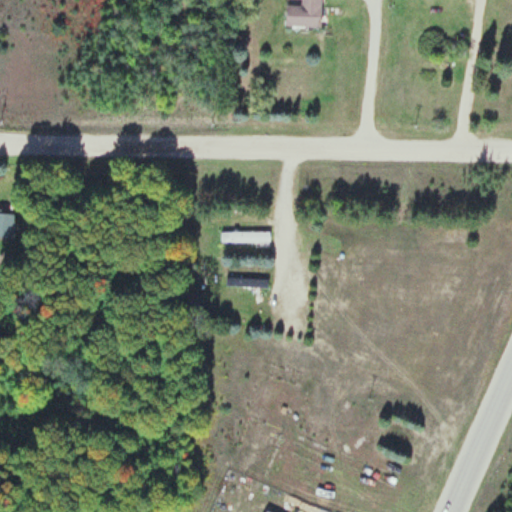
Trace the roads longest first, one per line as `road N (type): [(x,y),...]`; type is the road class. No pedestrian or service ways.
road 1 (residential): [(0,145),(511,148)]
road 2 (secondary): [(450,511),(511,371)]
